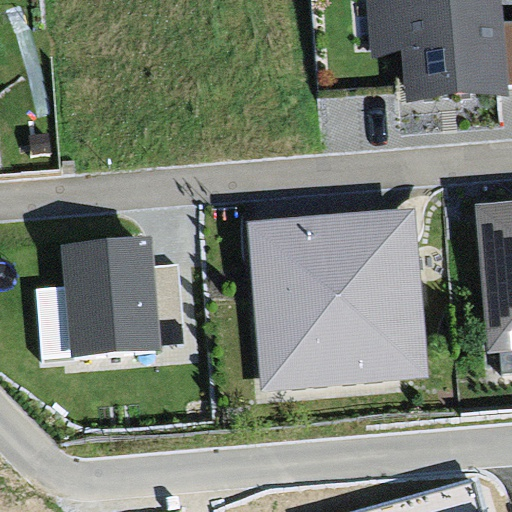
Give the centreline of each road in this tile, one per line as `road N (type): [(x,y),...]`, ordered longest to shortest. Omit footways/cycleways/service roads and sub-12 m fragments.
road 1 (residential): [(0,422),(43,467),(94,482),(511,448)]
road 2 (residential): [(511,155),(0,202)]
